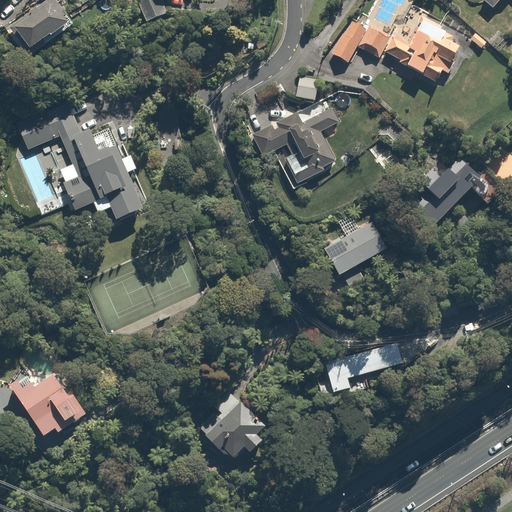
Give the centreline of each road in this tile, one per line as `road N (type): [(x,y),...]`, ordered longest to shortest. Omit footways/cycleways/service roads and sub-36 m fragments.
road 1 (residential): [(292,0),(286,48),(220,110),(246,199),(293,304),(344,343),(370,345),(511,296)]
road 2 (trunk): [(332,511),(511,393)]
road 3 (trunk): [(511,430),(388,511)]
